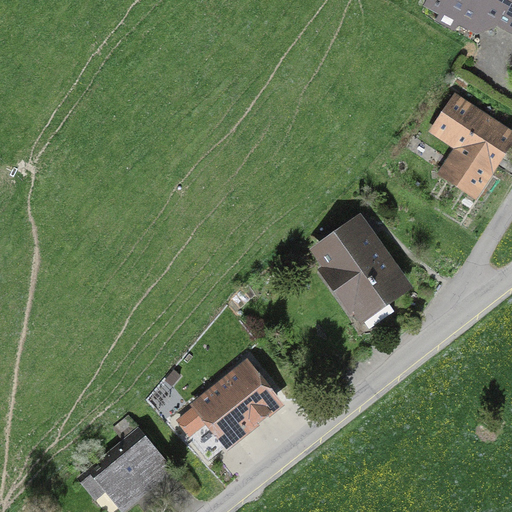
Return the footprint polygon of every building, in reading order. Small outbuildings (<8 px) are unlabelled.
[(511,0),(435,0),(433,4),(481,30),(497,25),(500,19),(511,26),(511,0)] [(442,174),(474,195),(511,138),(511,136),(455,99),(434,131),(459,148),(442,174)] [(402,285),(361,227),(354,224),(341,233),(341,241),(322,254),(360,309),(357,311),(369,329),(394,311),(384,297),(402,285)] [(246,367),(198,406),(227,443),(276,404),(246,367)] [(117,511),(153,482),(151,480),(167,466),(170,469),(171,468),(128,416),(114,428),(125,442),(79,480),(105,511),(117,511)]
